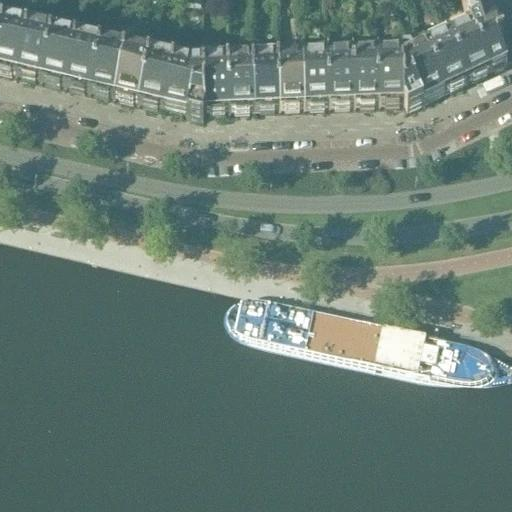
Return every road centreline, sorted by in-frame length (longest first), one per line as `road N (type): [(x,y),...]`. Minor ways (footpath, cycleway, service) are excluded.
road 1 (residential): [(511,106),(415,151),(204,162),(0,117)]
road 2 (tertiary): [(0,176),(280,235),(424,235),(511,222)]
road 3 (tertiary): [(511,183),(382,204),(269,206),(0,154)]
